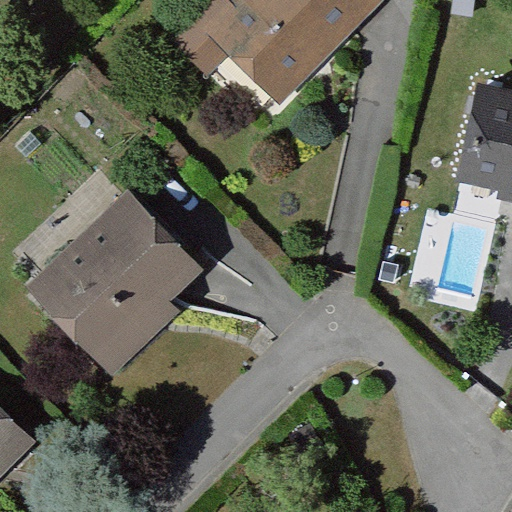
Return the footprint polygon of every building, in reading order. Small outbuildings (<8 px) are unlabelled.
[(224,41),(238,53),(288,91),(359,0),(257,0),(237,25),(224,41)] [(213,82),(238,53),(224,41),(237,25),(217,9),(185,50),(183,55),(213,82)] [(465,151),(502,160),(511,163),(511,76),(491,71),(484,71),(465,151)] [(511,163),(502,160),(497,177),(511,180),(511,163)] [(79,373),(136,319),(179,279),(123,220),(118,219),(109,226),(23,314),(79,373)] [(152,339),(136,319),(79,373),(98,392),(152,339)]
